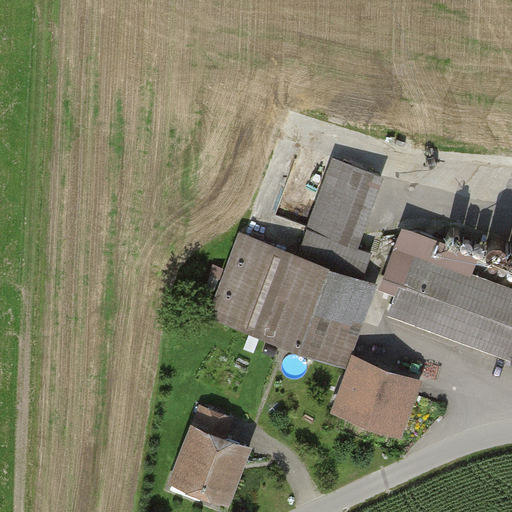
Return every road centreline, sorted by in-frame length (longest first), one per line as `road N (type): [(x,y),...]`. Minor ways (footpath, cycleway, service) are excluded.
road 1 (track): [(20,511),(43,54)]
road 2 (unclassified): [(511,436),(440,456),(322,511)]
road 3 (unknown): [(386,354),(511,436)]
